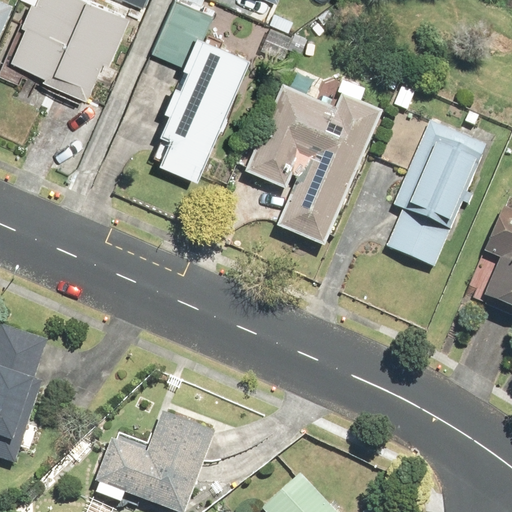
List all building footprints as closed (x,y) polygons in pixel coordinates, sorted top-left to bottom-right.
[(2,0),(0,0),(0,31),(12,3),(2,0)] [(128,14),(93,0),(35,0),(35,3),(31,2),(21,26),(24,27),(11,60),(43,73),(41,79),(85,97),(101,59),(108,62),(128,14)] [(157,161),(196,177),(247,55),(200,36),(211,11),(184,0),(175,0),(157,45),(184,56),(180,66),(184,68),(177,84),(172,82),(162,107),(167,110),(158,131),(168,135),(157,161)] [(275,228),(322,249),(382,111),(341,94),(334,109),(280,86),(242,174),(285,192),(291,178),(295,180),(275,228)] [(434,269),(487,146),(429,121),(392,206),(401,210),(384,247),(434,269)] [(485,299),(511,310),(511,212),(500,207),(481,251),(501,259),(485,299)] [(48,340),(0,323),(0,460),(14,465),(41,382),(35,380),(48,340)] [(160,412),(145,452),(110,440),(94,484),(170,511),(183,511),(186,508),(215,433),(160,412)] [(261,509),(263,511),(332,511),(299,475),(261,509)]
